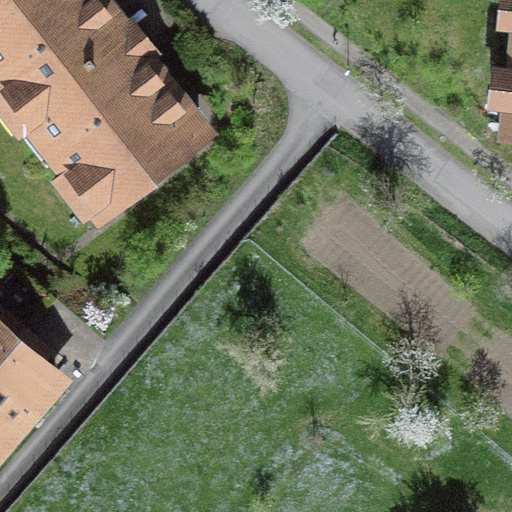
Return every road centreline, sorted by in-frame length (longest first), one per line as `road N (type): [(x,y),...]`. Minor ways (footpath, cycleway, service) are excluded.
road 1 (residential): [(0,495),(342,96)]
road 2 (residential): [(342,96),(511,230)]
road 3 (residential): [(216,0),(342,96)]
